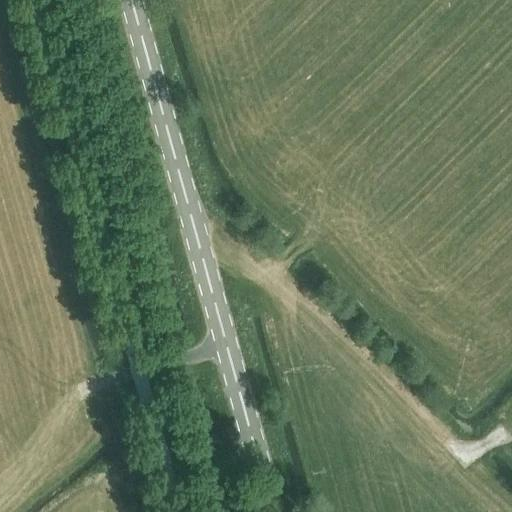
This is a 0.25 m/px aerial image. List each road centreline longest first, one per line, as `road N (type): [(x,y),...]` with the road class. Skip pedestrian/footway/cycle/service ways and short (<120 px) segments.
road 1 (secondary): [(271,511),(131,0)]
road 2 (track): [(84,388),(226,345)]
road 3 (track): [(127,471),(249,430)]
